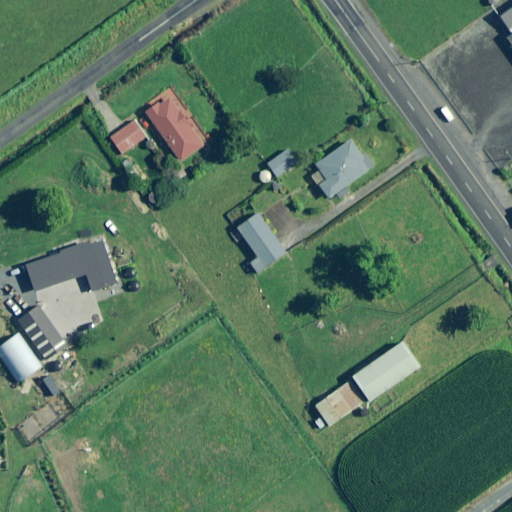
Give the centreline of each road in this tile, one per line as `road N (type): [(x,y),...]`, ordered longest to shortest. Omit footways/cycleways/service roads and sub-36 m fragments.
road 1 (unclassified): [(511,248),(335,0)]
road 2 (unclassified): [(195,0),(0,138)]
